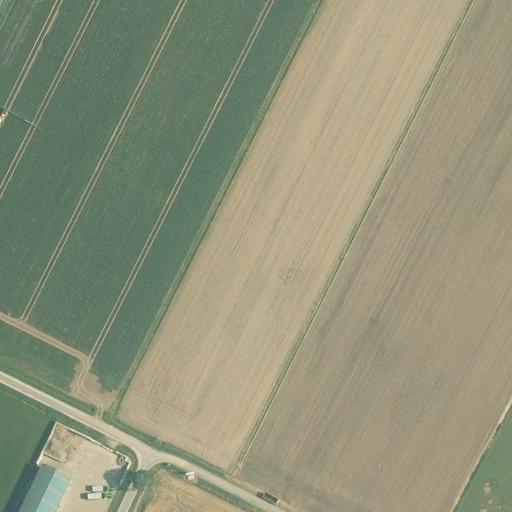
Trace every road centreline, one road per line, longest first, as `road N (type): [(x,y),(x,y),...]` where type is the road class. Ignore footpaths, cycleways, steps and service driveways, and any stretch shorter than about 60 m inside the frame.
road 1 (unclassified): [(153,451),(0,376)]
road 2 (unclassified): [(275,511),(153,451)]
